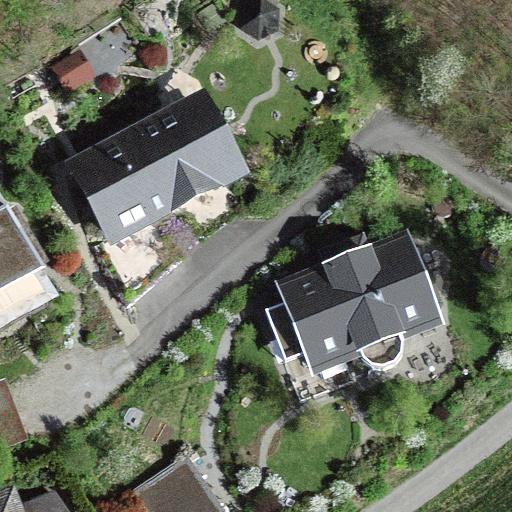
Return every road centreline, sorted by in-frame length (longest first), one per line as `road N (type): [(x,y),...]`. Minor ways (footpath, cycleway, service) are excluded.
road 1 (unclassified): [(48,408),(152,339),(366,153),(417,151),(511,205)]
road 2 (unclassified): [(398,511),(511,425)]
